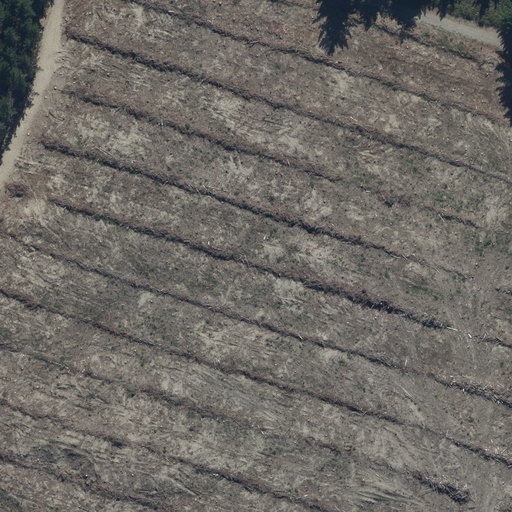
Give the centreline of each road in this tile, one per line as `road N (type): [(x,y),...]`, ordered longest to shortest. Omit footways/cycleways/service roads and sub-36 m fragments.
road 1 (track): [(62,0),(37,103),(0,170)]
road 2 (unknown): [(511,437),(424,472),(431,511)]
